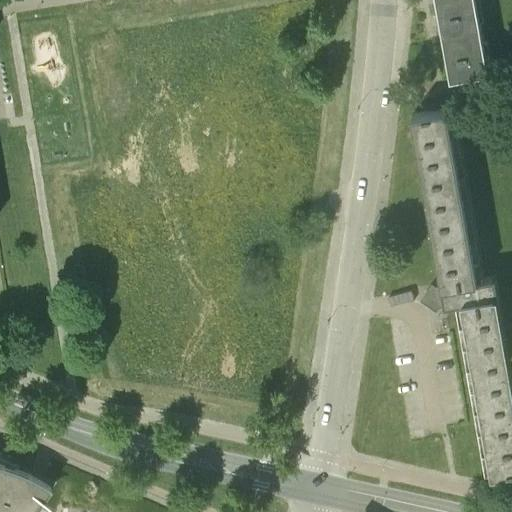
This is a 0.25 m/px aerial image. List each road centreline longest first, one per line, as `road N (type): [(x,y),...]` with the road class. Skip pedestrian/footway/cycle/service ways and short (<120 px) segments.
road 1 (residential): [(317,487),(363,199),(382,0)]
road 2 (unknown): [(164,0),(201,218),(191,238),(216,390)]
road 3 (secondary): [(317,487),(95,439),(0,396)]
road 4 (unknown): [(345,310),(397,315),(415,325),(435,424)]
road 5 (unknown): [(201,218),(363,199)]
